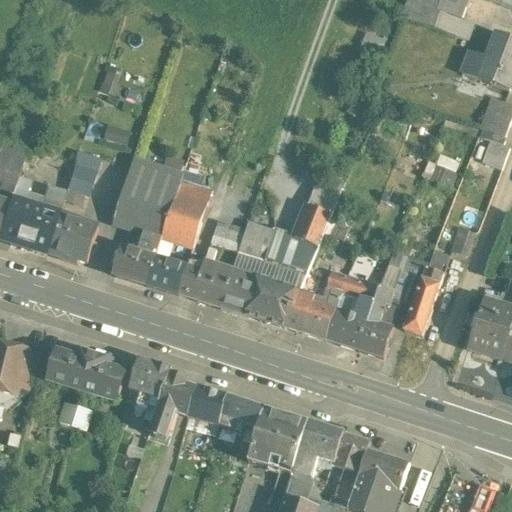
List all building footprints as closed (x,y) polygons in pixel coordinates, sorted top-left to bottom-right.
[(442,0),(438,14),(408,3),(402,17),(465,41),(472,22),(462,18),(468,0),(442,0)] [(408,0),(408,3),(438,14),(442,0),(408,0)] [(511,0),(479,0),(511,12),(511,0)] [(511,37),(494,31),(485,56),(476,82),(510,94),(511,87),(511,37)] [(384,44),(366,37),(362,48),(380,55),(384,44)] [(485,56),(470,50),(460,76),(476,82),(485,56)] [(511,122),(511,108),(492,101),(481,132),(493,136),(505,141),(511,122)] [(505,141),(493,136),(490,144),(503,149),(505,141)] [(503,149),(490,144),(482,166),(502,173),(510,151),(503,149)] [(23,154),(12,150),(10,156),(21,160),(23,154)] [(10,156),(0,152),(0,185),(0,186),(0,197),(2,198),(11,201),(17,182),(24,161),(21,160),(10,156)] [(102,163),(78,156),(66,193),(90,201),(102,163)] [(184,178),(135,162),(114,228),(146,239),(163,244),(177,199),(184,178)] [(208,173),(187,167),(184,176),(205,182),(208,173)] [(455,176),(436,169),(430,184),(449,192),(455,176)] [(205,182),(184,176),(184,178),(177,199),(198,205),(205,182)] [(29,186),(17,182),(11,201),(9,205),(21,209),(29,186)] [(343,191),(319,182),(313,195),(338,204),(343,191)] [(65,197),(47,192),(40,214),(57,220),(65,197)] [(338,204),(313,195),(308,209),(332,219),(338,204)] [(0,204),(0,232),(9,205),(11,201),(2,198),(0,204)] [(198,205),(177,199),(163,244),(194,254),(208,209),(198,205)] [(21,209),(9,205),(0,232),(0,245),(45,260),(57,220),(40,214),(21,209)] [(295,241),(294,242),(304,246),(319,252),(324,238),(329,227),(332,219),(308,209),(295,241)] [(99,233),(57,220),(45,260),(78,270),(79,266),(88,269),(99,233)] [(348,235),(329,227),(324,238),(344,246),(348,235)] [(240,257),(234,276),(259,283),(276,233),(275,233),(273,236),(249,228),(240,257)] [(246,236),(235,232),(233,236),(217,231),(212,248),(240,257),(246,236)] [(474,237),(460,232),(452,256),(465,260),(472,241),(474,237)] [(295,241),(276,233),(259,283),(260,284),(272,288),(275,289),(276,284),(285,287),(283,291),(290,293),(298,273),(295,271),(304,246),(294,242),(295,241)] [(146,239),(140,258),(124,253),(122,258),(117,257),(115,266),(120,267),(115,281),(148,291),(157,263),(163,244),(146,239)] [(319,252),(304,246),(295,271),(298,273),(290,293),(297,295),(301,297),(319,252)] [(217,255),(210,253),(206,267),(212,269),(217,255)] [(431,270),(442,272),(446,255),(435,253),(431,270)] [(395,277),(394,283),(402,284),(403,271),(400,270),(401,259),(390,258),(388,277),(395,277)] [(202,277),(157,263),(148,291),(222,314),(234,276),(212,269),(206,267),(202,277)] [(426,273),(410,268),(400,299),(416,304),(419,292),(426,273)] [(426,273),(419,292),(416,304),(406,336),(422,341),(444,278),(427,272),(426,273)] [(259,283),(234,276),(222,314),(246,322),(260,284),(259,283)] [(326,313),(313,309),(315,301),(301,297),(297,295),(292,311),(302,314),(295,337),(327,347),(337,316),(343,297),(347,282),(332,277),(327,292),(332,294),(326,313)] [(381,284),(371,281),(368,288),(379,292),(381,284)] [(368,288),(347,282),(343,297),(353,301),(361,303),(375,307),(380,292),(379,292),(368,288)] [(394,287),(381,283),(381,284),(379,292),(380,292),(392,296),(394,287)] [(260,284),(246,322),(260,326),(272,288),(260,284)] [(276,284),(275,289),(272,288),(260,326),(284,333),(292,311),(297,295),(290,293),(283,291),(285,287),(276,284)] [(375,307),(369,326),(380,330),(386,310),(390,311),(395,297),(392,296),(380,292),(375,307)] [(353,301),(347,319),(355,322),(361,303),(353,301)] [(375,307),(361,303),(355,322),(369,326),(375,307)] [(511,313),(484,305),(469,354),(503,365),(511,337),(511,313)] [(302,314),(292,311),(284,333),(295,337),(302,314)] [(347,319),(337,316),(327,347),(359,357),(369,326),(355,322),(347,319)] [(380,330),(369,326),(359,357),(384,365),(394,334),(380,330)] [(511,337),(503,365),(511,367),(511,337)] [(27,360),(10,356),(11,352),(0,349),(0,411),(6,413),(17,407),(20,392),(19,392),(27,361),(27,360)] [(95,362),(77,357),(75,364),(59,359),(51,388),(84,398),(95,362)] [(40,365),(27,361),(19,392),(20,392),(32,395),(40,365)] [(112,367),(95,362),(84,398),(117,408),(126,379),(110,375),(112,367)] [(171,375),(140,365),(127,406),(147,413),(150,402),(161,405),(170,379),(171,375)] [(189,385),(170,379),(161,405),(159,412),(163,413),(162,419),(171,422),(171,423),(181,427),(184,421),(190,423),(199,394),(187,389),(189,385)] [(228,402),(199,394),(190,423),(219,431),(228,402)] [(265,414),(228,402),(219,431),(241,438),(245,429),(259,433),(265,414)] [(79,413),(66,409),(61,429),(74,433),(79,413)] [(93,417),(79,413),(74,433),(87,437),(93,417)] [(309,427),(265,414),(259,433),(249,467),(292,481),(293,478),(309,427)] [(345,438),(309,427),(293,478),(313,484),(321,456),(338,461),(344,440),(345,438)] [(370,448),(344,440),(338,461),(319,511),(348,511),(358,483),(367,456),(370,448)] [(410,470),(367,456),(358,483),(395,495),(395,496),(400,497),(399,499),(401,500),(402,497),(401,497),(410,470)] [(313,484),(293,478),(292,481),(288,494),(309,499),(313,484)] [(395,495),(358,483),(349,510),(355,511),(389,511),(395,496),(395,495)] [(481,491),(473,511),(489,511),(496,497),(481,491)] [(317,511),(286,502),(282,511),(317,511)]
